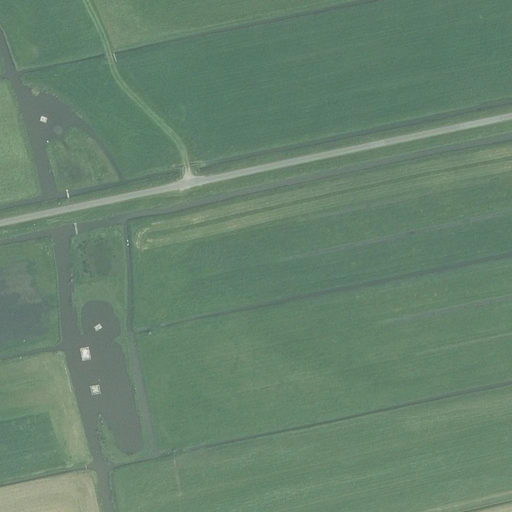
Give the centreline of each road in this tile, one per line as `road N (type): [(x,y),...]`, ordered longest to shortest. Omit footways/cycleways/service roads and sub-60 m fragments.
road 1 (unclassified): [(0,223),(511,116)]
road 2 (track): [(87,0),(112,70),(180,150),(190,183)]
